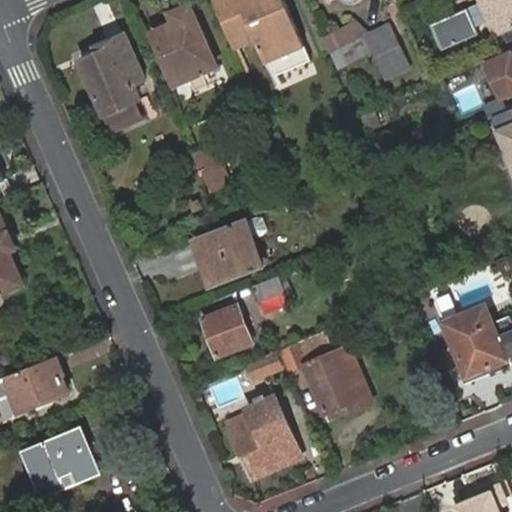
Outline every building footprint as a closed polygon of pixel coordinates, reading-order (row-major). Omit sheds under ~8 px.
[(215,0),(237,50),(257,42),(267,65),(307,48),(285,0),(215,0)] [(511,0),(478,0),(485,13),(468,21),(464,12),(433,26),(442,46),(473,32),(471,25),(487,18),(494,34),(511,26),(511,0)] [(152,31),(176,84),(199,74),(204,85),(210,82),(207,71),(217,67),(190,5),(170,13),(174,23),(152,31)] [(148,23),(152,31),(174,23),(170,13),(148,23)] [(330,53),(368,34),(373,31),(357,19),(349,24),(324,37),(330,53)] [(391,22),(385,25),(373,31),(368,34),(389,80),(411,69),(391,22)] [(81,60),(104,113),(140,98),(134,83),(144,78),(125,34),(97,46),(100,52),(81,60)] [(78,54),(81,60),(100,52),(97,46),(78,54)] [(511,51),(484,63),(498,98),(511,92),(511,51)] [(360,114),(368,130),(381,124),(374,108),(360,114)] [(511,126),(499,132),(511,162),(511,126)] [(215,146),(195,155),(211,192),(231,183),(215,146)] [(2,216),(0,217),(0,294),(25,284),(11,252),(16,249),(2,216)] [(196,242),(203,260),(212,257),(223,284),(266,267),(249,222),(196,242)] [(212,257),(203,260),(213,288),(223,284),(212,257)] [(286,293),(280,280),(257,289),(263,302),(286,293)] [(254,345),(241,311),(238,306),(203,321),(218,359),(254,345)] [(445,324),(467,377),(508,360),(487,306),(445,324)] [(308,365),(299,343),(284,349),(295,373),(308,368),(327,412),(350,402),(354,411),(373,403),(351,348),(308,365)] [(249,366),(254,380),(283,369),(277,355),(249,366)] [(67,373),(60,356),(0,380),(0,400),(14,395),(21,411),(70,391),(62,375),(67,373)] [(230,422),(244,455),(250,452),(260,476),(304,456),(284,411),(261,421),(256,409),(230,422)] [(84,426),(24,451),(43,498),(102,474),(84,426)] [(250,452),(244,455),(254,479),(260,476),(250,452)] [(502,511),(493,489),(451,506),(453,511),(502,511)]
